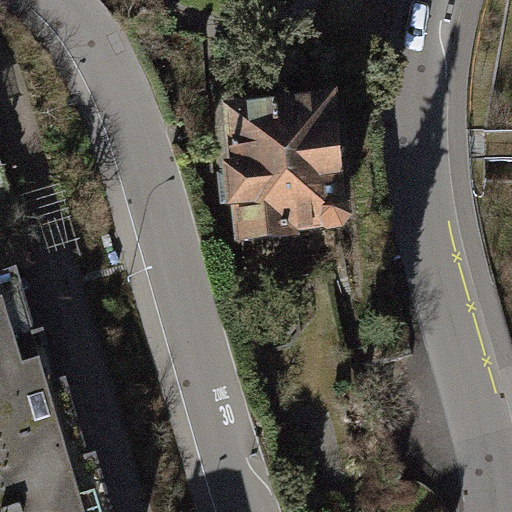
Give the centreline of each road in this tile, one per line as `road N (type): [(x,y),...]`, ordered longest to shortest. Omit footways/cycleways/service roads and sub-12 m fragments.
road 1 (residential): [(252,511),(144,142),(113,70),(58,0)]
road 2 (tertiary): [(434,0),(420,123),(428,223),(496,511)]
